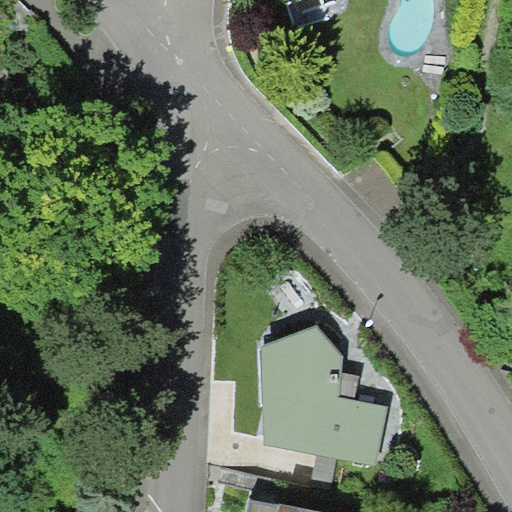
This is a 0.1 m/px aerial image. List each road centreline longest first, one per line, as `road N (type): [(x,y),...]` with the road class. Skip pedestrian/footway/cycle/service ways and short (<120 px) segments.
road 1 (residential): [(177,72),(348,233),(511,468)]
road 2 (residential): [(177,72),(156,511)]
